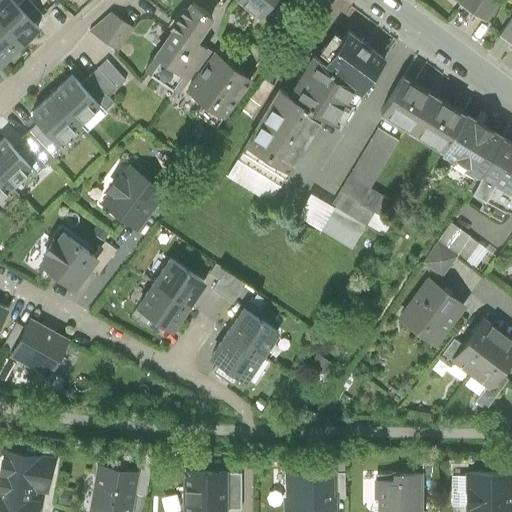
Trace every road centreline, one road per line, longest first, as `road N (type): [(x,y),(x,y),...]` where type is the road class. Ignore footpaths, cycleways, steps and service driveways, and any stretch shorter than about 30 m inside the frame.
road 1 (residential): [(0,277),(171,366)]
road 2 (tertiary): [(388,0),(511,95)]
road 3 (residential): [(109,0),(0,102)]
